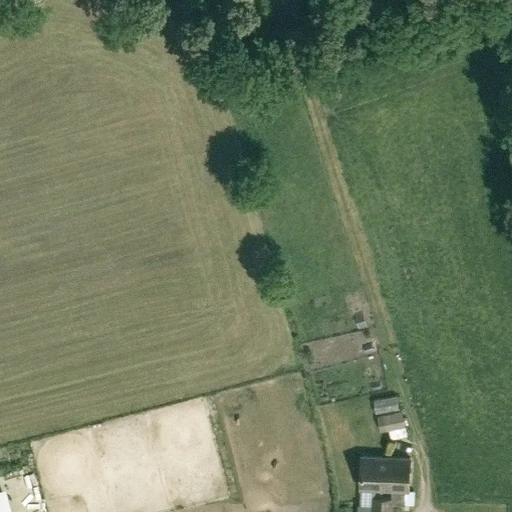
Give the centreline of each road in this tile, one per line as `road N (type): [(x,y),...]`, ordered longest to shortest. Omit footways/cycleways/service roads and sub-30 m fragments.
road 1 (track): [(290,19),(400,381)]
road 2 (track): [(370,0),(296,19),(199,0)]
